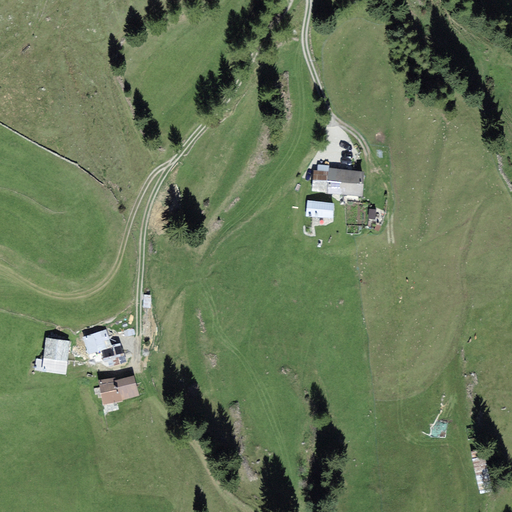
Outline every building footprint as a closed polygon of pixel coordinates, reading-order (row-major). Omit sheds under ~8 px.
[(329,171),(327,192),(327,193),(362,196),(365,171),(330,168),(329,171)] [(312,191),(327,192),(329,171),(318,171),(314,170),(312,191)] [(335,203),(308,200),(307,216),(334,218),(335,203)] [(125,337),(136,334),(134,328),(124,330),(125,337)] [(83,337),(89,354),(101,351),(108,348),(106,345),(105,341),(111,339),(107,329),(83,337)] [(70,341),(46,338),(43,371),(67,374),(70,341)] [(107,360),(109,367),(127,362),(121,343),(115,345),(114,342),(106,345),(108,348),(101,351),(104,361),(107,360)] [(99,380),(104,405),(123,401),(123,400),(140,395),(134,375),(116,380),(116,377),(99,380)]
